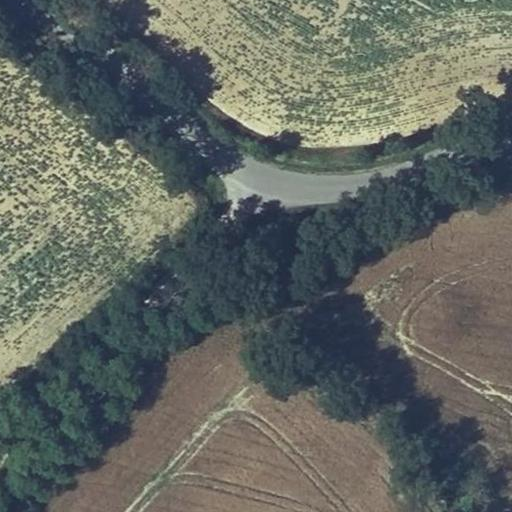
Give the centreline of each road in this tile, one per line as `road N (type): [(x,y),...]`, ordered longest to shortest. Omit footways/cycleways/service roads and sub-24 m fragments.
road 1 (unclassified): [(0,465),(277,183)]
road 2 (tertiary): [(25,0),(84,33),(277,183)]
road 3 (tertiary): [(277,183),(346,217),(400,214),(511,159)]
